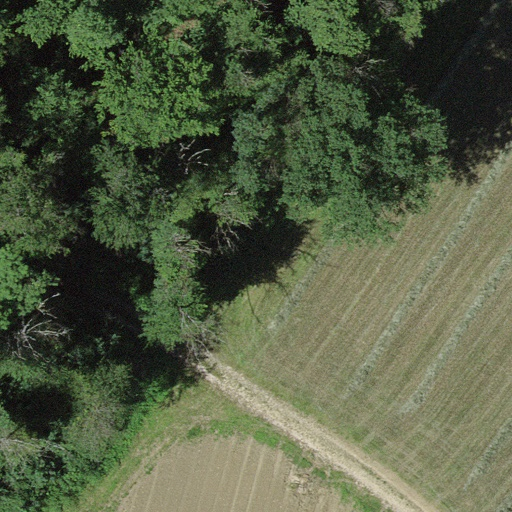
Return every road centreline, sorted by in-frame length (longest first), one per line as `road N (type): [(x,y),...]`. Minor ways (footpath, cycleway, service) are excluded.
road 1 (track): [(406,511),(158,337),(82,302),(0,279)]
road 2 (track): [(0,134),(173,0)]
